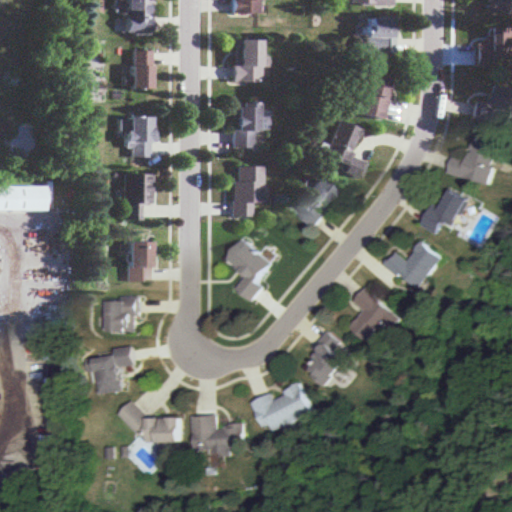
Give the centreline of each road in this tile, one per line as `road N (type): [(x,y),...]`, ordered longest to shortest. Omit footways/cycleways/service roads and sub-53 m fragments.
road 1 (residential): [(199,348),(218,357),(256,353),(398,192),(429,116),(432,0)]
road 2 (residential): [(190,0),(189,325),(199,348)]
